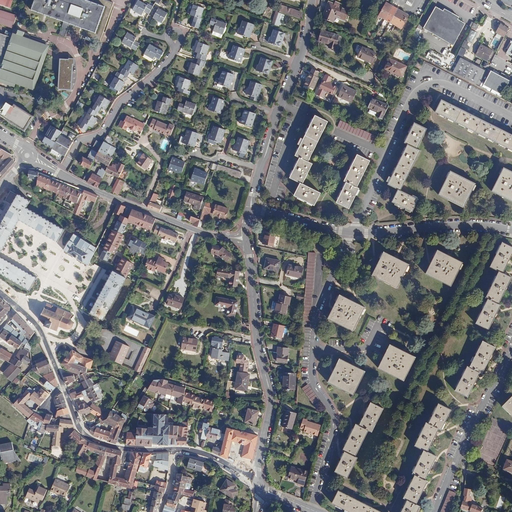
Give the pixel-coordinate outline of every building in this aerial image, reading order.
[(113,3),(104,0),(27,0),(22,14),(29,16),(32,10),(63,21),(70,24),(82,28),(80,34),(99,42),(113,3)] [(144,10),(148,13),(150,11),(155,14),(153,16),(152,18),(161,23),(167,13),(159,8),(159,7),(154,4),(152,7),(148,4),(147,5),(138,0),(137,0),(132,10),(141,15),(144,10)] [(339,6),(334,4),(329,2),(322,18),(332,22),(335,16),(345,20),(349,11),(339,6)] [(385,2),(385,3),(378,15),(382,18),(401,28),(402,26),(408,15),(392,6),(385,2)] [(190,15),(195,17),(193,22),(200,24),(202,19),(200,18),(204,8),(193,5),(190,15)] [(291,16),(293,9),(281,5),(281,6),(278,5),(276,11),(273,19),(271,24),(279,27),(285,14),(291,16)] [(452,45),(465,23),(458,19),(459,17),(444,8),(442,11),(435,7),(423,28),(452,45)] [(302,19),(304,13),(293,9),(291,16),(302,19)] [(16,16),(0,10),(0,23),(12,28),(16,16)] [(214,26),(211,34),(221,38),(227,24),(217,20),(212,18),(209,24),(214,26)] [(64,37),(70,24),(63,21),(58,35),(64,37)] [(251,28),(252,28),(254,25),(243,21),(240,28),(239,28),(237,34),(249,38),(250,34),(249,34),(251,28)] [(509,29),(500,24),(495,32),(504,38),(509,29)] [(285,34),(280,32),(274,30),(273,30),(271,37),(270,37),(268,43),(280,47),(282,43),(280,43),(283,37),(284,37),(285,34)] [(318,41),(329,44),(328,48),(335,50),(339,35),(321,30),(318,41)] [(12,38),(10,43),(0,71),(0,78),(5,80),(4,83),(6,84),(6,83),(29,91),(45,46),(22,38),(24,33),(18,31),(16,35),(13,34),(12,38)] [(470,31),(465,39),(471,42),(476,34),(470,31)] [(139,45),(139,44),(134,41),(136,38),(127,32),(121,42),(135,51),(139,45)] [(0,33),(0,39),(10,43),(12,38),(0,33)] [(0,78),(0,71),(10,43),(0,39),(0,83),(3,85),(5,80),(0,78)] [(200,54),(198,59),(196,64),(191,63),(188,72),(198,76),(202,67),(203,67),(207,56),(206,56),(209,46),(198,42),(195,52),(197,53),(200,54)] [(163,52),(149,44),(144,54),(153,59),(154,57),(159,60),(163,52)] [(475,55),(487,61),(489,57),(491,58),(494,52),(480,45),(475,55)] [(242,52),(244,53),(245,50),(234,46),(231,53),(230,53),(228,58),(240,63),(242,59),(240,59),(242,52)] [(376,53),(362,47),(357,57),(372,64),(376,53)] [(456,56),(449,71),(478,86),(479,85),(486,72),(456,56)] [(270,65),(271,65),(272,62),(261,58),(259,65),(258,65),(256,71),(268,75),(269,71),(268,71),(270,65)] [(385,69),(402,77),(406,66),(389,59),(385,69)] [(124,76),(127,78),(130,73),(133,75),(138,66),(129,60),(120,74),(118,72),(109,86),(119,92),(125,83),(121,81),(124,76)] [(74,61),(62,61),(63,85),(75,84),(74,61)] [(309,73),(303,87),(308,90),(309,88),(313,89),(319,78),(316,77),(319,72),(312,69),(311,72),(312,73),(311,74),(310,74),(309,73)] [(486,72),(479,85),(482,87),(491,71),(487,69),(486,72)] [(231,78),(232,78),(234,75),(223,71),(220,79),(219,78),(217,84),(229,88),(230,84),(229,84),(231,78)] [(491,71),(482,87),(501,97),(509,81),(505,79),(506,76),(501,73),(500,76),(491,71)] [(332,78),(326,75),(316,95),(322,98),(325,92),(332,95),(336,87),(331,85),(329,84),(329,82),(332,78)] [(187,90),(191,81),(180,77),(176,87),(181,89),(180,92),(189,95),(190,92),(187,90)] [(500,98),(503,100),(511,83),(511,80),(510,79),(509,81),(501,97),(500,98)] [(260,88),(261,88),(262,85),(251,81),(249,89),(248,88),(246,94),(252,96),(258,98),(259,94),(258,94),(260,88)] [(351,103),(357,91),(343,85),(338,97),(351,103)] [(97,113),(98,113),(101,108),(104,110),(110,101),(100,95),(92,109),(90,108),(82,122),(92,128),(97,119),(95,117),(97,113)] [(168,104),(170,105),(171,99),(163,97),(161,102),(157,101),(154,111),(165,114),(168,104)] [(223,104),(224,104),(225,101),(214,97),(211,104),(210,104),(208,110),(220,114),(222,110),(221,110),(223,104)] [(382,105),(383,103),(372,99),(368,108),(378,112),(377,117),(382,119),(384,115),(385,115),(388,108),(382,105)] [(511,134),(441,100),(435,112),(511,150),(511,134)] [(185,105),(179,103),(177,110),(192,115),(196,104),(186,101),(185,105)] [(4,106),(3,106),(0,106),(0,116),(24,131),(34,116),(14,104),(13,107),(7,102),(4,106)] [(253,117),(254,118),(256,114),(245,110),(242,117),(241,117),(240,123),(251,127),(252,123),(251,123),(253,117)] [(312,164),(308,162),(328,122),(315,115),(295,156),(300,158),(290,178),(300,183),(294,196),(314,206),(321,193),(302,184),(312,164)] [(142,132),(145,124),(133,119),(127,116),(124,122),(122,120),(119,126),(123,129),(125,125),(128,127),(128,128),(130,129),(131,129),(132,129),(133,127),(142,132)] [(153,118),(149,126),(154,128),(153,129),(165,135),(165,133),(170,136),(174,126),(169,124),(169,126),(153,118)] [(337,127),(376,144),(379,138),(340,120),(337,127)] [(401,191),(420,150),(417,149),(427,129),(414,122),(404,143),(407,144),(388,185),(398,190),(392,202),(412,212),(418,199),(401,191)] [(209,139),(216,142),(221,143),(222,139),(221,139),(222,133),(224,134),(225,130),(214,126),(212,134),(211,133),(209,139)] [(53,147),(60,135),(61,132),(52,127),(46,138),(45,137),(43,141),(53,147)] [(194,147),(195,143),(194,143),(196,137),(197,137),(198,134),(188,130),(185,137),(184,137),(182,143),(194,147)] [(53,147),(52,149),(64,156),(72,142),(60,135),(53,147)] [(107,136),(102,144),(98,152),(107,157),(103,163),(105,165),(108,166),(109,165),(112,158),(111,157),(119,142),(107,136)] [(247,144),(248,144),(250,141),(238,137),(236,144),(235,144),(233,150),(240,153),(245,154),(246,151),(245,150),(247,144)] [(96,141),(91,150),(97,153),(98,152),(102,144),(96,141)] [(12,155),(1,149),(0,150),(0,157),(4,160),(0,164),(0,174),(2,176),(15,162),(14,161),(14,160),(11,156),(12,155)] [(97,153),(91,150),(85,160),(82,157),(78,164),(83,166),(83,165),(89,168),(94,158),(97,153)] [(98,152),(97,153),(94,158),(103,163),(107,157),(98,152)] [(153,161),(144,154),(137,163),(146,170),(153,161)] [(357,187),(365,170),(370,161),(357,155),(344,181),(346,183),(336,203),(349,209),(359,188),(357,187)] [(181,174),(185,163),(172,158),(168,169),(181,174)] [(108,166),(105,165),(102,170),(106,172),(116,177),(114,180),(116,181),(117,178),(118,178),(124,165),(119,163),(118,165),(116,164),(115,165),(113,164),(112,165),(111,167),(109,165),(108,166)] [(218,165),(216,171),(239,180),(242,173),(218,165)] [(511,171),(503,167),(492,190),(511,200),(511,171)] [(207,174),(194,169),(191,180),(204,184),(207,174)] [(39,172),(29,171),(28,178),(38,180),(39,175),(39,172)] [(439,194),(464,207),(476,184),(450,171),(439,194)] [(92,174),(87,182),(97,188),(102,179),(97,176),(92,174)] [(82,195),(83,193),(70,188),(50,180),(39,175),(38,180),(37,185),(46,189),(45,191),(50,193),(51,191),(56,193),(55,195),(65,199),(64,201),(70,204),(71,201),(77,203),(80,194),(82,195)] [(170,182),(160,176),(159,179),(169,185),(169,184),(170,182)] [(124,182),(118,178),(117,178),(116,181),(115,182),(122,186),(124,182)] [(115,182),(110,193),(117,196),(122,186),(115,182)] [(177,186),(172,184),(168,197),(174,199),(176,194),(175,193),(175,190),(177,186)] [(82,195),(80,194),(77,203),(75,207),(73,213),(87,220),(89,216),(80,211),(84,203),(85,200),(89,201),(91,202),(91,201),(95,202),(97,196),(84,190),(83,193),(82,195)] [(511,200),(492,190),(491,192),(511,201),(511,200)] [(30,201),(18,194),(17,195),(10,191),(4,201),(8,203),(2,213),(0,216),(0,274),(28,291),(36,278),(0,257),(0,251),(17,222),(18,220),(56,243),(64,230),(26,209),(30,201)] [(183,201),(194,204),(193,207),(199,209),(203,198),(186,192),(183,201)] [(127,193),(125,199),(141,205),(143,200),(127,193)] [(158,195),(153,193),(147,207),(159,212),(161,207),(160,206),(162,202),(156,200),(158,195)] [(464,208),(464,207),(439,194),(438,195),(464,208)] [(206,202),(203,211),(226,219),(229,209),(206,202)] [(117,204),(113,213),(115,214),(120,216),(124,207),(117,204)] [(153,225),(155,219),(133,210),(132,210),(128,219),(120,216),(113,231),(112,230),(103,249),(104,249),(99,258),(106,261),(110,252),(114,254),(123,236),(121,235),(127,222),(151,231),(153,225)] [(203,211),(200,219),(206,221),(209,213),(203,211)] [(179,212),(176,219),(181,221),(183,218),(189,220),(189,221),(193,223),(193,225),(197,227),(200,220),(179,212)] [(172,232),(172,231),(167,229),(167,230),(160,227),(155,225),(151,237),(155,239),(160,242),(159,243),(164,245),(165,243),(173,247),(178,235),(172,232)] [(276,234),(265,232),(262,244),(273,247),(276,234)] [(88,265),(90,262),(96,248),(73,234),(65,247),(64,250),(88,265)] [(146,248),(147,244),(135,239),(131,250),(138,253),(138,252),(145,255),(145,254),(146,248)] [(511,255),(511,247),(502,242),(490,267),(499,271),(485,298),(488,299),(475,324),(488,330),(501,305),(499,304),(511,278),(503,274),(511,255)] [(212,254),(219,255),(227,261),(232,255),(221,246),(213,245),(213,247),(211,247),(210,250),(212,250),(212,254)] [(426,273),(451,286),(463,263),(437,250),(426,273)] [(372,275),(398,288),(409,265),(384,252),(372,275)] [(315,259),(308,257),(305,291),(305,293),(305,298),(303,321),(310,321),(315,259)] [(163,260),(157,258),(156,262),(147,259),(144,268),(153,272),(154,269),(164,273),(167,264),(162,262),(163,260)] [(280,261),(266,258),(264,268),(278,272),(280,261)] [(114,272),(125,278),(133,265),(122,259),(114,272)] [(303,268),(289,265),(287,275),(301,278),(303,268)] [(237,287),(239,272),(218,268),(217,275),(230,278),(229,285),(237,287)] [(102,320),(125,278),(114,272),(112,271),(89,313),(102,320)] [(451,287),(451,286),(426,273),(425,274),(451,287)] [(397,289),(398,288),(372,275),(371,276),(397,289)] [(176,295),(175,297),(170,295),(167,304),(181,309),(184,298),(176,295)] [(288,305),(289,305),(291,298),(280,295),(279,302),(278,302),(275,312),(285,315),(288,305)] [(328,317),(354,330),(365,308),(340,295),(328,317)] [(238,301),(217,297),(215,305),(228,308),(226,316),(234,317),(238,301)] [(10,307),(0,298),(0,318),(1,319),(10,310),(10,307)] [(44,308),(39,319),(46,321),(44,326),(57,332),(58,327),(65,329),(67,330),(70,329),(72,328),(73,326),(73,324),(72,322),(71,320),(69,319),(72,315),(47,303),(45,308),(44,308)] [(132,318),(131,320),(149,328),(154,317),(132,306),(127,316),(132,318)] [(16,313),(11,319),(18,327),(17,328),(20,332),(19,333),(21,335),(17,339),(26,345),(27,344),(34,332),(16,313)] [(353,332),(354,330),(328,317),(327,319),(353,332)] [(284,326),(274,323),(271,336),(281,339),(284,326)] [(9,326),(5,330),(11,334),(14,330),(9,326)] [(0,334),(0,336),(17,349),(18,348),(20,349),(15,358),(22,362),(27,365),(30,359),(26,357),(29,351),(30,350),(25,346),(26,345),(17,339),(15,338),(11,334),(5,330),(4,329),(0,334)] [(216,348),(220,349),(221,348),(223,348),(224,339),(221,339),(221,337),(215,336),(215,338),(214,338),(213,346),(217,346),(216,348)] [(197,340),(183,338),(182,349),(195,351),(197,340)] [(110,360),(122,365),(129,347),(115,341),(110,354),(112,355),(110,360)] [(482,374),(495,347),(483,341),(470,367),(467,366),(455,391),(467,398),(480,373),(482,374)] [(390,344),(378,367),(404,380),(416,357),(390,344)] [(139,373),(150,350),(144,347),(134,371),(139,373)] [(277,354),(278,354),(277,362),(287,363),(289,349),(278,347),(277,354)] [(12,355),(0,348),(0,356),(8,362),(12,355)] [(229,354),(221,352),(222,350),(213,348),(211,358),(228,361),(229,354)] [(90,369),(93,362),(93,361),(83,357),(72,351),(69,355),(77,361),(78,362),(78,364),(87,368),(90,369)] [(77,361),(69,355),(62,364),(65,367),(69,371),(77,361)] [(245,356),(238,355),(236,363),(241,364),(240,371),(248,372),(250,363),(245,356)] [(22,362),(15,358),(12,363),(19,367),(22,362)] [(35,367),(33,368),(31,369),(38,374),(52,368),(48,359),(34,364),(35,367)] [(328,381),(354,394),(365,372),(340,359),(328,381)] [(86,372),(87,368),(78,364),(78,362),(77,361),(69,371),(80,375),(86,372)] [(95,372),(98,365),(97,365),(97,364),(93,362),(90,369),(95,372)] [(3,373),(12,381),(16,377),(18,375),(20,372),(22,370),(19,367),(12,363),(11,364),(3,373)] [(404,380),(378,367),(378,368),(404,381),(404,380)] [(58,384),(53,372),(42,377),(55,387),(58,384)] [(89,378),(86,372),(80,375),(74,378),(74,379),(75,380),(79,377),(81,382),(89,378)] [(295,390),(296,373),(284,372),(283,389),(295,390)] [(74,378),(74,376),(64,373),(62,374),(67,386),(71,382),(75,381),(75,380),(74,379),(74,378)] [(235,390),(243,391),(242,373),(237,373),(235,390)] [(16,377),(12,381),(21,389),(25,384),(24,383),(21,381),(16,377)] [(42,377),(41,377),(39,380),(41,381),(39,382),(43,385),(44,385),(52,391),(55,387),(42,377)] [(89,379),(89,378),(81,382),(84,387),(85,390),(92,387),(94,386),(91,379),(90,380),(89,379)] [(153,380),(147,390),(156,392),(155,393),(160,394),(160,393),(166,395),(166,394),(178,397),(177,402),(183,404),(185,392),(185,389),(167,384),(168,381),(163,380),(153,380)] [(353,395),(354,394),(328,381),(328,382),(353,395)] [(29,387),(35,392),(45,400),(49,394),(41,388),(38,391),(30,385),(29,387)] [(319,400),(307,385),(302,389),(313,405),(319,400)] [(29,387),(13,405),(18,409),(28,418),(33,412),(32,411),(24,404),(30,398),(35,392),(29,387)] [(76,395),(77,397),(77,398),(84,396),(87,392),(92,402),(99,399),(92,387),(85,390),(79,393),(76,395)] [(70,394),(72,399),(77,397),(76,395),(79,393),(78,390),(70,394)] [(45,400),(35,392),(30,398),(40,406),(45,400)] [(185,392),(183,402),(187,404),(191,406),(191,407),(195,408),(201,410),(202,408),(207,410),(207,411),(212,412),(215,402),(205,399),(204,400),(194,397),(195,396),(185,392)] [(65,403),(62,393),(56,396),(57,399),(56,399),(58,405),(65,403)] [(154,401),(144,395),(138,406),(143,409),(144,406),(149,409),(150,408),(151,409),(154,404),(153,403),(154,401)] [(511,397),(502,406),(511,416),(511,397)] [(107,419),(110,411),(107,410),(103,414),(93,405),(93,404),(88,400),(85,404),(97,412),(102,416),(107,419)] [(384,409),(371,402),(359,426),(356,424),(342,451),(344,452),(334,472),(347,478),(357,458),(355,457),(368,431),(372,432),(384,409)] [(97,412),(85,404),(84,403),(77,406),(80,414),(85,413),(86,415),(90,412),(94,415),(97,412)] [(441,430),(451,410),(438,404),(429,424),(426,422),(414,446),(423,450),(412,474),(414,475),(403,498),(407,500),(400,511),(416,511),(419,507),(416,505),(428,481),(425,480),(437,457),(427,452),(439,429),(441,430)] [(54,412),(55,417),(62,415),(63,417),(70,418),(67,408),(57,411),(54,412)] [(112,409),(110,411),(107,419),(103,421),(104,422),(103,423),(107,425),(108,424),(113,427),(115,422),(117,424),(121,417),(116,414),(117,412),(112,409)] [(258,412),(248,409),(245,422),(255,424),(258,412)] [(296,413),(287,410),(282,427),(292,429),(296,413)] [(27,421),(29,424),(32,427),(35,421),(39,423),(37,430),(40,431),(43,423),(45,419),(38,415),(34,413),(28,420),(27,421)] [(45,419),(43,423),(53,425),(55,419),(52,417),(52,416),(46,414),(45,419)] [(168,444),(177,445),(178,430),(178,426),(165,426),(165,416),(155,415),(154,429),(148,428),(148,429),(137,428),(136,433),(135,445),(135,446),(139,446),(151,447),(152,447),(152,446),(152,443),(158,444),(168,445),(168,444)] [(125,417),(124,419),(121,417),(117,424),(115,422),(113,427),(115,427),(121,430),(122,425),(125,421),(126,419),(125,417)] [(307,419),(303,418),(300,428),(304,429),(304,431),(318,435),(321,424),(307,420),(307,419)] [(53,435),(51,453),(50,455),(57,458),(62,450),(60,446),(61,432),(62,432),(63,427),(69,428),(74,427),(72,420),(60,419),(60,426),(59,431),(55,430),(55,432),(54,435),(53,435)] [(201,439),(205,440),(206,437),(209,427),(210,420),(207,419),(206,423),(203,423),(202,429),(201,428),(200,432),(202,432),(201,439)] [(43,423),(40,431),(45,433),(46,431),(55,432),(55,430),(59,431),(60,426),(53,425),(43,423)] [(177,445),(186,445),(188,428),(178,426),(178,430),(177,445)] [(93,436),(107,441),(109,435),(110,433),(93,427),(89,429),(90,431),(89,432),(93,436)] [(116,443),(121,430),(115,427),(112,436),(109,435),(107,441),(116,443)] [(217,439),(219,433),(219,430),(209,427),(206,437),(217,439)] [(219,456),(227,458),(231,441),(240,443),(245,445),(243,451),(241,457),(252,459),(253,453),(253,454),(258,436),(226,428),(225,435),(223,441),(223,443),(222,447),(219,456)] [(82,438),(74,430),(68,437),(75,442),(76,441),(79,443),(82,438)] [(135,445),(136,433),(124,432),(122,438),(127,439),(126,444),(135,445)] [(79,443),(73,452),(82,457),(87,449),(89,444),(82,438),(79,443)] [(16,460),(12,442),(0,444),(0,449),(1,452),(2,452),(2,455),(1,455),(3,463),(16,460)] [(93,452),(99,454),(104,456),(106,448),(90,443),(89,444),(87,449),(93,452)] [(212,452),(219,456),(222,447),(219,446),(218,449),(215,448),(213,447),(212,452)] [(122,452),(106,448),(104,456),(105,456),(106,455),(113,457),(112,463),(118,465),(120,465),(122,452)] [(151,454),(144,454),(140,465),(139,469),(140,469),(141,466),(146,468),(149,460),(152,461),(151,463),(168,468),(169,452),(156,453),(157,454),(150,455),(151,454)] [(142,453),(131,453),(129,463),(139,465),(142,453)] [(99,454),(94,467),(100,469),(103,463),(105,456),(104,456),(99,454)] [(201,471),(204,462),(190,458),(187,467),(201,471)] [(511,461),(507,460),(503,469),(511,472),(511,461)] [(128,466),(127,469),(136,471),(136,472),(137,473),(139,469),(140,465),(139,465),(129,463),(124,461),(124,463),(126,464),(126,466),(128,466)] [(100,469),(99,472),(110,475),(112,466),(103,463),(100,469)] [(110,475),(108,483),(111,483),(133,489),(133,488),(134,487),(135,483),(133,482),(136,472),(136,471),(127,469),(127,470),(123,469),(126,474),(124,479),(115,477),(118,465),(112,463),(112,466),(110,475)] [(78,464),(75,472),(80,474),(83,467),(78,464)] [(80,474),(86,476),(89,469),(83,467),(80,474)] [(93,470),(90,478),(96,480),(99,472),(100,469),(94,467),(93,470)] [(308,472),(291,467),(288,478),(298,481),(297,485),(304,487),(308,472)] [(96,480),(103,481),(108,483),(110,475),(99,472),(96,480)] [(176,480),(186,483),(189,476),(183,474),(177,474),(176,480)] [(65,497),(70,485),(55,479),(50,491),(65,497)] [(189,490),(191,484),(186,483),(176,480),(175,486),(189,490)] [(238,491),(233,488),(235,485),(227,480),(220,490),(233,498),(238,491)] [(0,504),(6,504),(6,496),(10,496),(10,484),(3,483),(3,486),(0,485),(0,504)] [(154,489),(154,491),(164,494),(166,488),(155,486),(153,485),(151,485),(150,488),(154,489)] [(42,501),(47,490),(39,486),(36,492),(29,488),(25,497),(38,503),(40,499),(42,501)] [(193,497),(194,492),(189,490),(175,486),(173,491),(175,492),(181,494),(193,497)] [(149,493),(147,492),(146,495),(153,497),(152,500),(160,501),(160,500),(162,501),(164,494),(154,491),(154,492),(150,491),(149,493)] [(332,503),(349,511),(380,511),(338,491),(332,503)] [(448,511),(456,494),(449,491),(440,511),(448,511)] [(171,500),(178,502),(181,495),(181,494),(175,492),(173,496),(171,500)] [(501,508),(505,497),(500,496),(496,507),(501,508)] [(150,511),(149,511),(156,511),(157,508),(158,508),(160,501),(152,500),(150,499),(148,504),(151,505),(150,511)] [(167,499),(167,500),(166,506),(175,509),(178,502),(171,500),(170,500),(167,499)] [(194,499),(190,511),(203,511),(206,503),(194,499)] [(481,511),(483,509),(471,504),(463,501),(460,508),(471,511),(481,511)]
